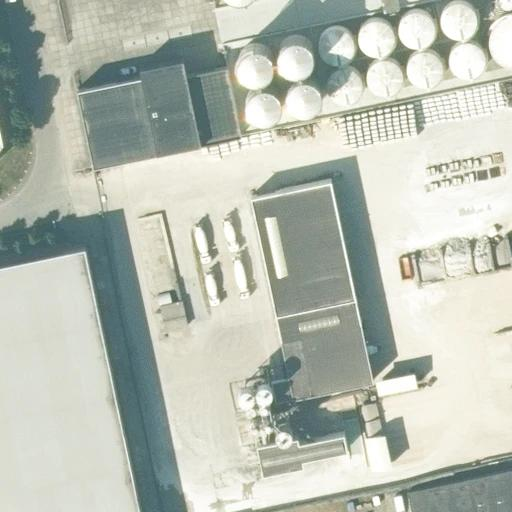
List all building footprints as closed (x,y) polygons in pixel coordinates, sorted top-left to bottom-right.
[(454,0),(450,2),(448,3),(446,5),(444,8),(442,13),(441,16),(441,19),(442,22),(443,25),(445,28),(447,30),(448,31),(450,33),(453,34),(456,35),(458,35),(461,35),(464,35),(466,34),(469,33),(470,32),(474,28),(476,25),(477,22),(477,19),(477,16),(477,13),(476,10),(475,8),(473,6),(472,4),(471,3),(468,2),(466,1),(464,0),(454,0)] [(417,8),(416,8),(412,9),(409,10),(406,12),(404,14),(402,16),(400,20),(399,24),(398,29),(399,32),(400,35),(401,38),(402,39),(405,41),(407,43),(410,45),(413,46),(417,46),(418,46),(421,45),(423,45),(426,44),(427,43),(429,41),(431,40),(432,38),(434,35),(435,33),(436,29),(435,24),(435,21),(433,18),(432,16),(430,14),(428,12),(425,10),(422,9),(421,9),(417,8)] [(511,13),(509,14),(503,17),(498,21),(495,24),(491,30),(490,34),(489,40),(490,47),(492,51),(495,55),(496,57),(500,60),(503,63),(505,63),(510,65),(511,65),(511,13)] [(377,17),(373,18),(370,19),(367,20),(366,21),(364,23),(362,25),(360,28),(359,33),(358,36),(359,39),(360,42),(361,45),(363,47),(365,50),(366,51),(369,52),(371,53),(374,53),(377,54),(378,54),(381,53),(383,53),(386,51),(387,50),(389,48),(391,47),(392,45),(394,42),(395,39),(395,36),(395,34),(394,31),(393,28),(392,27),(391,25),(390,23),(388,22),(387,21),(386,20),(383,18),(380,18),(377,17)] [(337,26),(333,26),(330,27),(327,28),(325,30),(323,32),(320,35),(319,37),(318,41),(318,42),(318,45),(318,48),(320,53),(321,54),(323,57),(324,58),(327,60),(329,61),(331,62),(334,62),(336,62),(339,62),(340,62),(343,61),(345,60),(348,58),(350,56),(351,54),(353,51),(354,48),(354,45),(354,41),(354,40),(353,37),(351,34),(349,31),(348,30),(347,29),(346,28),(343,27),(341,26),(338,26),(337,26)] [(294,34),(291,34),(288,36),(285,37),(283,39),(282,40),(280,43),(278,47),(278,51),(278,54),(278,55),(279,59),(280,61),(281,63),(283,65),(284,66),(285,67),(287,68),(290,69),(293,70),(294,70),(297,70),(299,70),(300,70),(303,69),(306,67),(307,66),(309,65),(311,63),(312,60),(313,57),(314,56),(314,52),(314,51),(314,48),(313,46),(312,44),(311,42),(310,40),(308,38),(306,37),(304,36),(301,35),(299,34),(297,34),(294,34)] [(468,39),(465,39),(461,40),(459,41),(456,43),(454,45),(452,47),(450,50),(450,53),(449,57),(450,60),(450,63),(452,66),(453,68),(455,69),(456,70),(459,72),(460,73),(461,74),(465,74),(466,74),(469,74),(472,74),(474,73),(476,72),(479,70),(480,69),(482,66),(484,64),(485,59),(485,56),(485,54),(485,52),(484,50),(483,47),(482,46),(480,44),(478,42),(477,41),(474,40),(471,39),(469,39),(468,39)] [(257,42),(254,42),(251,43),(247,44),(245,45),(243,47),(242,48),(240,50),(239,52),(238,54),(237,57),(237,61),(237,64),(238,67),(238,69),(240,71),(241,73),(242,74),(244,76),(246,77),(248,78),(250,79),(252,79),(255,80),(258,79),(261,78),(264,77),(266,76),(267,75),(269,73),(270,72),(272,69),(273,66),(274,63),(274,60),(273,58),(273,55),(272,53),(270,50),(269,49),(268,47),(266,46),(264,45),(262,44),(259,43),(257,42)] [(429,49),(424,48),(421,48),(418,49),(414,51),(412,52),(409,56),(408,58),(406,63),(406,66),(406,69),(407,72),(408,75),(410,78),(411,79),(413,81),(415,82),(418,83),(421,84),(422,84),(426,84),(427,84),(430,83),(432,83),(434,81),(436,80),(438,78),(440,75),(441,72),(442,69),(442,66),(442,64),(442,61),(440,58),(439,56),(438,54),(436,52),(433,50),(432,50),(429,49)] [(388,55),(386,55),(383,56),(380,56),(376,58),(374,60),(371,62),(369,65),(368,68),(367,71),(367,74),(367,80),(368,82),(369,84),(371,87),(373,89),(375,90),(378,92),(381,93),(382,94),(386,94),(387,94),(391,94),(393,93),(395,92),(397,91),(399,89),(401,88),(403,85),(403,83),(404,82),(405,79),(405,75),(405,72),(404,69),(404,66),(402,64),(401,63),(400,61),(398,60),(396,58),(395,57),(392,56),(388,55)] [(227,65),(193,72),(191,60),(145,70),(147,82),(79,96),(94,166),(242,135),(227,65)] [(346,65),(344,65),(341,65),(337,67),(335,67),(332,69),(330,71),(328,74),(327,78),(326,82),(326,86),(327,89),(328,92),(330,95),(332,97),(335,99),(336,100),(339,101),(342,101),(344,101),(347,101),(349,101),(352,100),(353,99),(356,97),(359,94),(360,92),(361,90),(362,87),(362,83),(362,80),(362,79),(361,76),(360,74),(358,72),(357,70),(355,68),(353,67),(349,66),(346,65)] [(302,73),(299,74),(296,75),(293,77),(292,78),(290,80),(287,85),(287,88),(286,91),(286,95),(287,96),(288,99),(289,101),(291,103),(292,105),(294,107),(296,108),(299,109),(300,110),(302,110),(303,110),(307,110),(310,110),(311,109),(314,108),(316,107),(317,106),(318,105),(319,103),(321,102),(322,99),(323,96),(324,93),(323,88),(323,86),(323,85),(321,82),(320,81),(319,79),(317,77),(316,76),(314,75),(311,74),(309,73),(307,73),(305,73),(302,73)] [(265,82),(262,82),(259,82),(256,83),(253,85),(252,86),(250,88),(249,89),(248,91),(247,93),(246,96),(246,99),(246,101),(246,104),(247,106),(247,108),(248,109),(250,111),(252,113),(253,114),(254,115),(257,116),(259,117),(261,118),(263,118),(265,118),(267,117),(268,117),(270,116),(273,115),(275,114),(276,112),(278,111),(279,109),(280,107),(281,106),(281,103),(282,101),(282,98),(281,97),(281,95),(280,92),(279,91),(278,89),(276,87),(275,86),(273,84),(270,83),(268,82),(265,82)] [(332,178),(251,195),(289,376),(272,380),(276,400),(374,380),(332,178)] [(142,511),(86,243),(0,261),(0,511),(142,511)] [(160,305),(166,330),(187,325),(181,300),(160,305)] [(378,400),(365,402),(372,454),(392,452),(389,431),(382,432),(378,400)] [(297,434),(258,443),(264,473),(305,464),(303,457),(346,448),(343,431),(298,440),(297,434)] [(511,511),(511,468),(408,491),(411,511),(511,511)]
